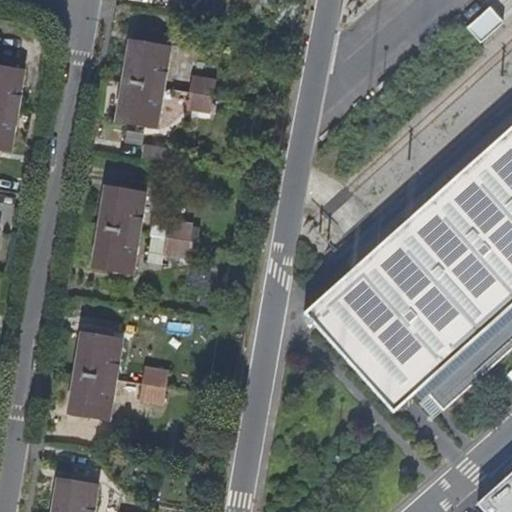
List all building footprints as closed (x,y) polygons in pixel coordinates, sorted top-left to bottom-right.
[(479,43),(502,21),(486,4),(463,26),(479,43)] [(156,131),(170,51),(129,43),(117,123),(156,131)] [(0,147),(9,149),(23,70),(0,66),(0,147)] [(210,114),(216,82),(193,79),(187,111),(210,114)] [(511,135),(303,322),(393,422),(426,392),(446,415),(511,356),(511,135)] [(146,195),(106,189),(93,267),(132,274),(146,195)] [(187,259),(191,227),(169,224),(164,255),(187,259)] [(167,335),(191,338),(193,324),(168,321),(167,335)] [(69,415),(108,422),(122,343),(83,337),(69,415)] [(163,404),(168,376),(145,372),(141,400),(163,404)] [(511,511),(511,476),(479,506),(483,511),(511,511)] [(94,511),(98,486),(59,481),(54,511),(94,511)]
